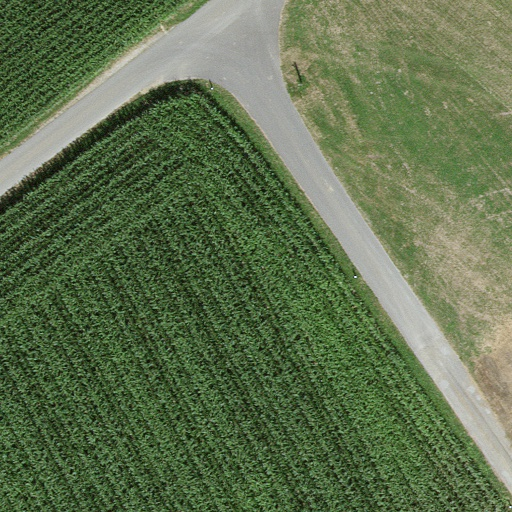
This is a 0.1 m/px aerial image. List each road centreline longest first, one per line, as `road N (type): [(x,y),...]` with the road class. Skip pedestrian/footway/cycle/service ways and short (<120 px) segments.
road 1 (track): [(189,19),(511,476)]
road 2 (residential): [(0,167),(216,0)]
